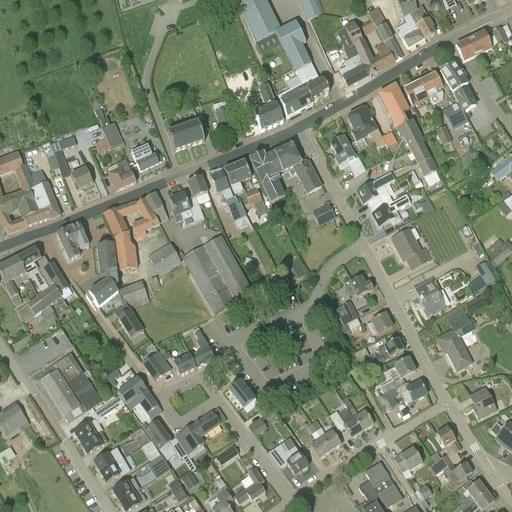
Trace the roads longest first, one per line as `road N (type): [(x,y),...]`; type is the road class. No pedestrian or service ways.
road 1 (residential): [(447,402),(298,128)]
road 2 (secondary): [(42,230),(298,128)]
road 3 (residential): [(111,511),(0,345)]
road 4 (residential): [(287,501),(447,402)]
road 5 (secondary): [(298,128),(443,43)]
road 6 (residential): [(214,397),(287,501)]
